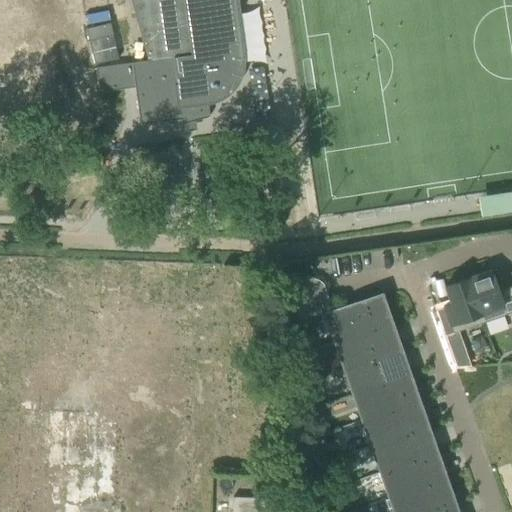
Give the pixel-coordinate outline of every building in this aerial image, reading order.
[(242,56),(236,13),(240,13),(237,0),(129,0),(147,60),(131,62),(134,87),(140,124),(180,119),(181,124),(209,116),(207,103),(213,101),(218,99),(222,97),(225,95),(229,92),(231,89),(233,88),(234,86),(236,83),(238,80),(239,77),(240,73),(241,72),(242,68),(242,64),(242,62),(242,58),(242,56)] [(134,87),(131,62),(95,68),(99,92),(134,87)] [(478,213),(511,208),(511,186),(475,191),(478,213)] [(511,311),(511,290),(511,286),(497,291),(490,270),(467,278),(483,322),(511,311)] [(456,511),(445,479),(426,426),(411,383),(380,295),(381,295),(380,294),(371,297),(332,311),(330,304),(322,283),(321,282),(319,281),(318,280),(316,280),(315,279),(313,278),(312,278),(310,278),(308,277),(306,277),(305,277),(303,277),(301,277),(300,277),(298,277),(297,277),(295,278),(286,281),(299,317),(324,308),(325,313),(324,314),(324,315),(325,314),(393,511),(456,511)] [(483,322),(467,278),(445,286),(451,304),(443,307),(445,312),(437,315),(442,329),(450,326),(452,333),(483,322)] [(316,496),(302,501),(305,510),(319,505),(316,496)] [(270,511),(271,499),(232,497),(231,511),(270,511)]
